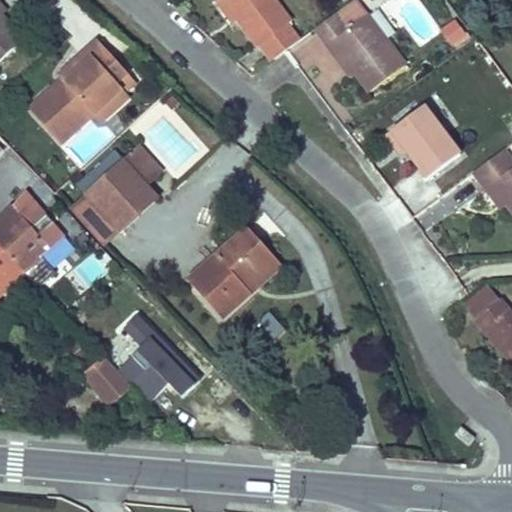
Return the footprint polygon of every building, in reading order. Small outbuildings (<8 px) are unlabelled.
[(235,19),(221,0),(217,0),(215,2),(230,23),(235,19)] [(273,0),(221,0),(235,19),(256,47),(258,45),(271,62),(284,52),(298,41),(286,25),(289,22),(273,0)] [(324,22),(313,30),(326,48),(332,44),(353,72),(368,93),(404,66),(385,41),(368,18),(354,0),(352,0),(334,14),(324,22)] [(377,12),(368,18),(385,41),(394,34),(377,12)] [(1,17),(0,15),(0,60),(22,40),(1,17)] [(466,33),(455,20),(442,31),(453,44),(466,33)] [(52,103),(44,95),(28,109),(60,144),(93,115),(121,90),(132,80),(96,41),(57,75),(61,80),(68,88),(52,103)] [(332,44),(326,48),(347,76),(353,72),(332,44)] [(61,80),(44,95),(52,103),(68,88),(61,80)] [(121,90),(93,115),(100,122),(127,97),(121,90)] [(421,108),(389,131),(400,146),(406,142),(431,176),(458,156),(421,108)] [(139,145),(123,160),(145,185),(161,170),(139,145)] [(511,163),(503,151),(472,174),(484,190),(490,185),(505,205),(511,214),(511,163)] [(145,185),(123,160),(123,159),(84,195),(119,234),(124,230),(158,199),(145,185)] [(490,185),(484,190),(498,210),(505,205),(490,185)] [(25,193),(0,222),(0,245),(24,272),(39,288),(57,271),(52,266),(59,260),(50,250),(67,235),(35,200),(25,193)] [(67,235),(50,250),(59,260),(85,237),(77,227),(67,235)] [(249,293),(241,285),(272,257),(245,229),(187,281),(220,319),(249,293)] [(0,245),(0,293),(24,272),(0,245)] [(272,257),(241,285),(249,293),(280,265),(272,257)] [(475,320),(500,299),(487,285),(463,305),(475,320)] [(475,320),(506,359),(511,354),(511,353),(511,310),(511,312),(500,299),(475,320)] [(144,348),(121,370),(152,403),(169,387),(182,400),(206,377),(193,364),(162,331),(143,312),(125,329),(144,348)] [(284,331),(268,313),(256,324),(272,342),(284,331)] [(129,385),(103,357),(83,375),(110,404),(129,385)] [(460,429),(454,436),(467,446),(472,438),(460,429)]
